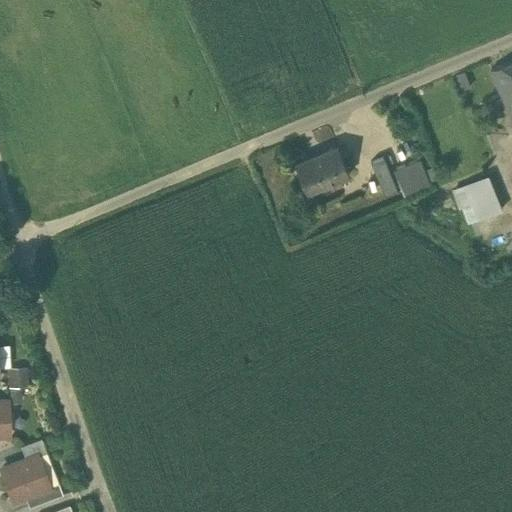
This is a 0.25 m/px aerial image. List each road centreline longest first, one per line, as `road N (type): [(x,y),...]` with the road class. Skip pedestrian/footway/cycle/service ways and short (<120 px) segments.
road 1 (residential): [(17,241),(511,38)]
road 2 (residential): [(17,241),(108,511)]
